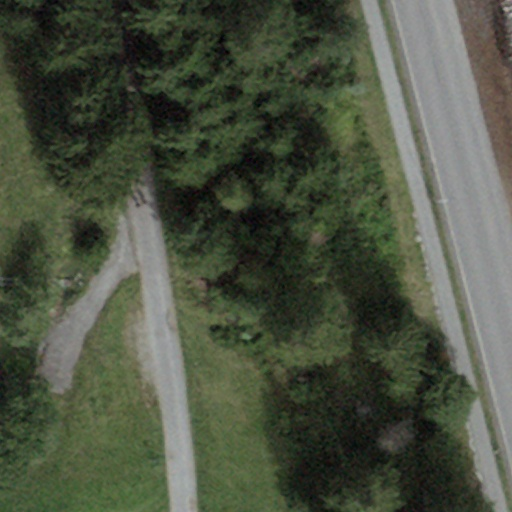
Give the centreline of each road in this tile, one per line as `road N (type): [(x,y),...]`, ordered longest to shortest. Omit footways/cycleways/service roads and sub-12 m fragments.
road 1 (track): [(118,0),(164,339),(176,511)]
road 2 (tertiary): [(511,368),(418,0)]
